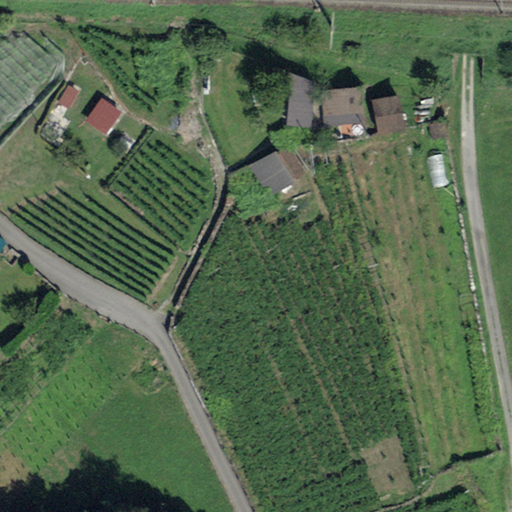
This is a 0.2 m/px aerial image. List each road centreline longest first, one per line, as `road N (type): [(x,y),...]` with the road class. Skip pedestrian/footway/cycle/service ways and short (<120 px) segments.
road 1 (unclassified): [(511,421),(483,291),(461,91),(466,0)]
road 2 (unclassified): [(0,221),(70,284),(150,323)]
